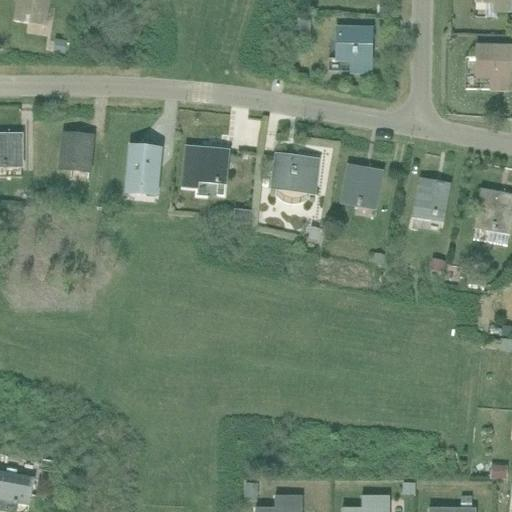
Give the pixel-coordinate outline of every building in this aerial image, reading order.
[(43,29),(47,0),(18,0),(18,3),(16,2),(13,23),(25,25),(28,25),(29,19),(43,21),(42,29),(43,29)] [(511,13),(511,0),(475,0),(475,3),(496,4),(496,13),(511,13)] [(338,32),(338,29),(337,29),(337,63),(338,63),(338,61),(350,61),(350,74),(370,74),(371,61),(371,60),(369,60),(370,30),(369,30),(369,32),(338,32)] [(478,49),(478,47),(477,47),(476,80),(477,80),(477,78),(490,79),(489,91),(510,92),(510,79),(510,78),(509,78),(510,48),(509,48),(509,50),(478,49)] [(21,137),(9,137),(9,131),(8,131),(8,137),(0,137),(0,168),(3,168),(3,171),(6,171),(6,164),(20,164),(20,172),(21,172),(21,137)] [(80,139),(80,134),(79,134),(78,139),(64,138),(63,137),(60,169),(71,170),(71,172),(74,173),(74,166),(88,167),(87,175),(88,175),(92,140),(80,139)] [(130,147),(126,190),(156,193),(160,150),(151,149),(152,146),(147,145),(139,144),(138,148),(130,147)] [(195,190),(196,183),(224,186),(228,153),(184,149),(180,188),(195,190)] [(304,160),(304,161),(274,157),(274,158),(276,159),(272,189),(270,189),(270,190),(314,195),(318,161),(304,160)] [(369,172),(370,166),(369,166),(368,172),(348,168),(341,205),(359,208),(361,201),(374,204),(372,218),(373,218),(381,174),(369,172)] [(441,224),(448,187),(420,181),(413,219),(414,218),(440,223),(440,224),(441,224)] [(511,198),(503,197),(504,191),(503,191),(502,197),(481,193),(474,229),(494,233),(494,230),(508,232),(507,237),(508,237),(511,215),(511,198)] [(233,211),(232,223),(249,225),(250,212),(233,211)] [(491,468),(491,479),(505,480),(506,469),(491,468)] [(0,511),(15,511),(17,504),(28,506),(28,508),(29,508),(32,490),(26,488),(27,478),(0,473),(0,511)] [(402,485),(402,496),(414,496),(414,485),(402,485)] [(301,511),(301,498),(274,498),(274,510),(255,510),(254,511),(301,511)] [(388,511),(388,498),(361,498),(361,510),(342,510),(341,511),(388,511)]
